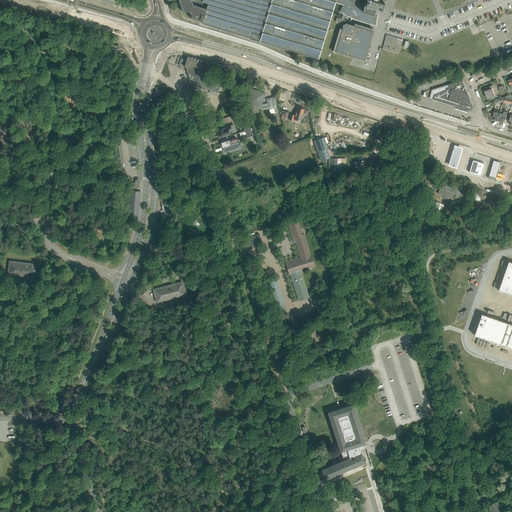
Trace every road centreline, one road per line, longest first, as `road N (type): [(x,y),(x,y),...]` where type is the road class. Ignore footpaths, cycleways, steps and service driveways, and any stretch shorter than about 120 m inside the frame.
road 1 (primary): [(159,40),(511,156)]
road 2 (primary): [(467,131),(160,28)]
road 3 (unclassified): [(0,20),(33,33),(54,77),(46,235),(70,258)]
road 4 (unclassified): [(129,281),(148,230),(153,181),(144,117),(150,72)]
road 5 (unclassified): [(143,71),(135,102),(143,216),(124,276)]
road 6 (residential): [(150,72),(190,108),(232,227)]
road 7 (primary): [(16,0),(149,37)]
